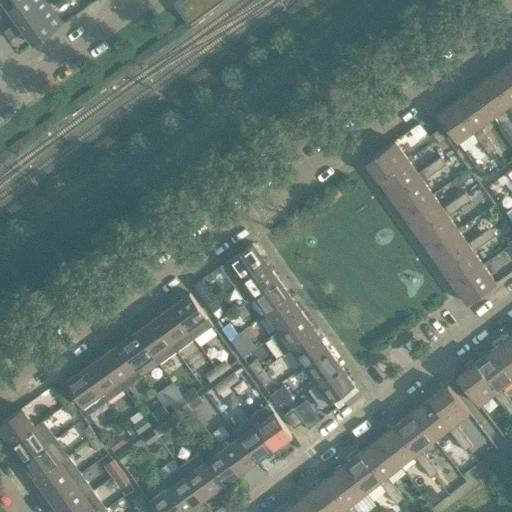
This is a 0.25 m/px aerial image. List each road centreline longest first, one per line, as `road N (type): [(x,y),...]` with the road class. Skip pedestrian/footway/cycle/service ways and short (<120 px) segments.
road 1 (residential): [(0,388),(511,25)]
road 2 (residential): [(234,511),(511,298)]
road 3 (residential): [(0,105),(144,0)]
